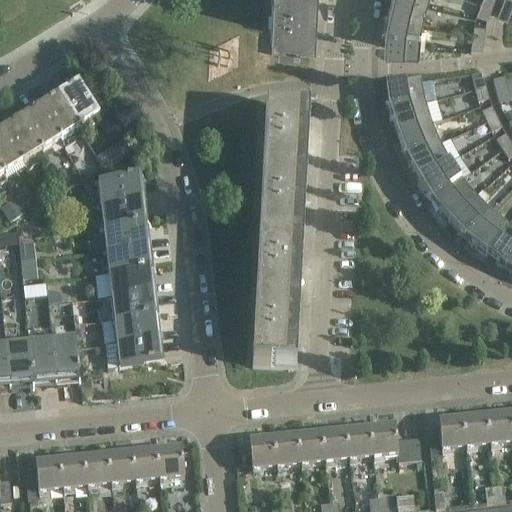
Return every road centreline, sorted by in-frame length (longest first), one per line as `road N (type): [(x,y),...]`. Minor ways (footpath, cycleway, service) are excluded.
road 1 (residential): [(208,416),(185,231),(159,135),(92,26)]
road 2 (residential): [(319,405),(335,58)]
road 3 (residential): [(511,301),(448,258),(412,218),(374,145),(359,67)]
road 4 (residential): [(0,436),(208,416)]
road 5 (residential): [(319,405),(511,383)]
road 6 (residential): [(359,67),(511,57)]
